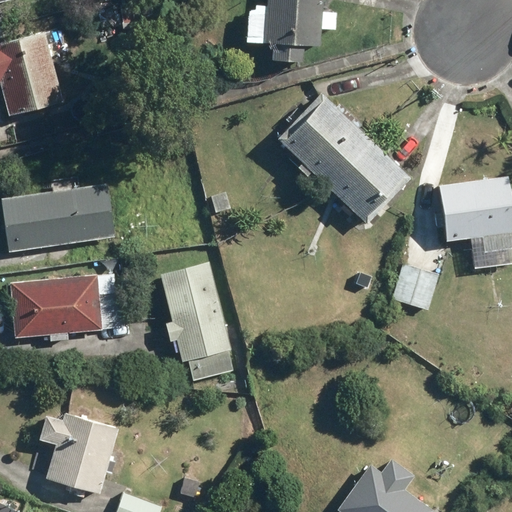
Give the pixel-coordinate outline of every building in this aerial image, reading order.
[(319,0),(262,0),(258,50),(267,51),(266,65),(279,69),(297,66),(298,52),(315,51),(319,0)] [(42,31),(0,42),(0,114),(2,123),(63,106),(42,31)] [(316,98),(270,146),(360,232),(406,183),(316,98)] [(511,188),(504,189),(503,180),(432,190),(431,220),(440,245),(511,234),(509,217),(511,216),(511,188)] [(102,187),(0,202),(0,246),(1,255),(110,238),(102,187)] [(228,188),(202,195),(208,218),(234,211),(228,188)] [(151,277),(164,324),(157,326),(162,345),(170,343),(176,364),(227,350),(202,262),(151,277)] [(436,273),(397,262),(386,303),(425,314),(436,273)] [(91,276),(1,285),(7,342),(97,333),(91,276)] [(428,421),(409,407),(397,424),(416,437),(428,421)] [(57,413),(54,422),(38,418),(30,445),(46,450),(36,482),(93,500),(114,430),(57,413)] [(385,460),(375,473),(365,466),(330,511),(427,511),(398,490),(408,477),(385,460)] [(198,483),(180,477),(172,499),(191,505),(198,483)] [(155,511),(158,506),(105,486),(95,511),(155,511)]
